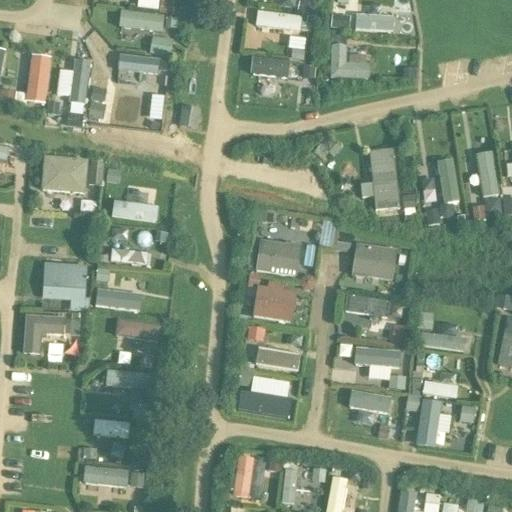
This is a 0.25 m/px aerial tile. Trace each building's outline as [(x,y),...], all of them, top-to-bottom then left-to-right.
[(395,9),(380,7),(380,0),(341,0),(339,11),(393,21),(395,9)] [(262,8),(261,30),(306,32),(307,10),(262,8)] [(124,11),(124,25),(157,25),(157,34),(169,34),(169,11),(124,11)] [(348,61),(349,52),(337,51),(336,82),(372,83),(372,62),(348,61)] [(32,54),(30,96),(50,97),(52,54),(32,54)] [(297,62),(267,63),(268,82),(294,81),(295,83),(316,82),(315,55),(297,56),(297,62)] [(134,56),(129,72),(159,81),(163,65),(134,56)] [(79,95),(94,95),(95,59),(79,59),(79,95)] [(487,192),(500,191),(496,145),(483,146),(487,192)] [(401,206),(398,151),(377,152),(380,207),(401,206)] [(92,192),(91,158),(46,160),(48,194),(92,192)] [(442,159),(443,175),(433,175),(434,209),(447,208),(447,199),(458,199),(457,159),(442,159)] [(159,197),(159,178),(131,179),(132,197),(159,197)] [(263,272),(303,273),(303,240),(264,239),(263,272)] [(396,278),(399,249),(345,242),(344,252),(355,254),(353,273),(396,278)] [(117,250),(115,266),(150,270),(152,254),(117,250)] [(46,310),(76,313),(76,312),(86,313),(91,266),(51,261),(46,310)] [(147,287),(114,282),(110,309),(142,314),(147,287)] [(299,319),(300,290),(258,288),(257,317),(299,319)] [(31,317),(31,349),(49,349),(49,332),(67,333),(67,318),(31,317)] [(123,322),(122,338),(160,340),(161,324),(123,322)] [(503,364),(511,365),(511,326),(509,326),(503,364)] [(257,327),(255,342),(269,344),(271,328),(257,327)] [(54,339),(49,353),(65,358),(70,344),(54,339)] [(427,353),(469,354),(470,340),(427,339),(427,353)] [(367,341),(362,361),(399,370),(404,349),(367,341)] [(305,356),(253,354),(253,370),(304,372),(305,356)] [(461,375),(447,375),(447,365),(429,364),(429,401),(460,402),(461,375)] [(145,384),(146,370),(111,369),(110,383),(145,384)] [(251,400),(251,414),(300,413),(300,384),(289,384),(289,399),(251,400)] [(428,444),(439,444),(440,428),(452,428),(452,410),(428,410),(428,444)] [(239,456),(238,497),(257,497),(257,457),(239,456)] [(132,489),(133,468),(88,465),(87,487),(132,489)] [(302,507),(303,471),(289,470),(288,507),(302,507)] [(330,511),(346,511),(353,479),(338,475),(330,511)] [(403,511),(418,511),(419,498),(404,498),(403,511)] [(466,511),(468,507),(450,503),(448,511),(466,511)]
